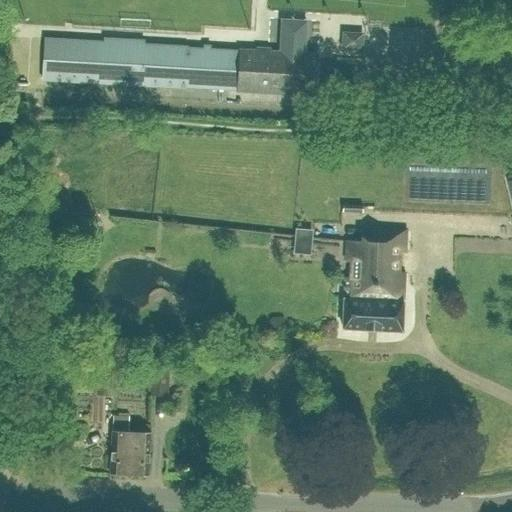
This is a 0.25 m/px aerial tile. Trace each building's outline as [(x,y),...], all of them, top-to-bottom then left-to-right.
[(311,45),(341,43),(340,16),(310,17),(311,45)] [(345,35),(344,46),(358,46),(359,36),(345,35)] [(316,54),(238,49),(238,50),(186,47),(186,46),(44,37),(41,79),(184,88),(184,87),(235,90),(235,91),(313,96),(316,54)] [(362,207),(341,206),(341,216),(361,217),(362,207)] [(401,300),(403,271),(400,271),(401,253),(403,253),(404,230),(371,229),(370,242),(345,241),(345,261),(348,261),(347,277),(344,276),(343,298),(342,298),(341,328),(401,331),(402,301),(401,300)] [(133,375),(134,368),(98,366),(98,373),(84,372),(83,394),(115,395),(116,375),(133,375)] [(134,368),(133,375),(150,376),(149,395),(167,396),(168,369),(134,368)] [(137,423),(136,432),(128,432),(128,412),(117,412),(117,416),(112,415),(111,431),(109,472),(148,474),(150,424),(137,423)]
